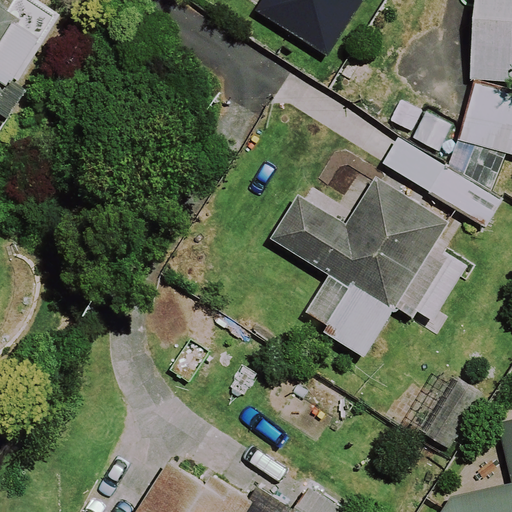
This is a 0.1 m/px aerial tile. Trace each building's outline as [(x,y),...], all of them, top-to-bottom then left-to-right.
[(0,0),(0,105),(10,89),(17,93),(64,18),(35,0),(0,0)] [(364,0),(272,0),(263,14),(327,57),(364,0)] [(473,80),(511,87),(511,0),(479,0),(476,19),(485,21),(473,80)] [(511,89),(511,87),(473,80),(461,145),(511,154),(511,93),(511,94),(511,89)] [(503,200),(368,122),(352,149),(487,228),(503,200)] [(457,225),(378,178),(351,222),(299,191),(271,238),(333,276),(305,322),(368,360),(400,306),(436,327),(470,271),(440,253),(457,225)] [(485,394),(440,370),(410,426),(454,450),(485,394)] [(511,511),(511,425),(506,427),(511,454),(511,489),(445,505),(446,511),(511,511)] [(264,511),(175,455),(139,511),(264,511)] [(371,511),(320,480),(300,511),(371,511)]
